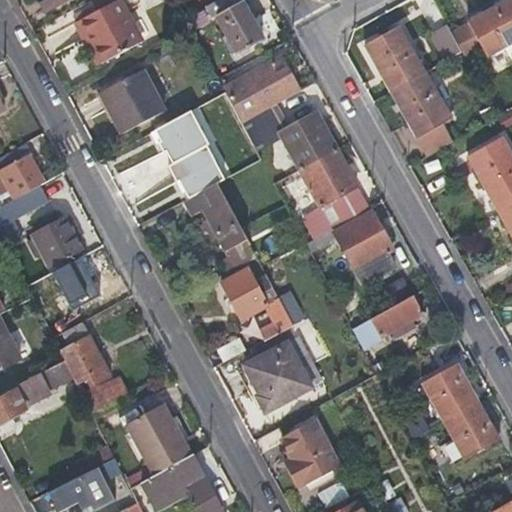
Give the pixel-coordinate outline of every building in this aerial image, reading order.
[(36,0),(43,12),(66,0),(36,0)] [(115,0),(75,23),(83,39),(87,37),(101,64),(141,42),(117,0),(115,0)] [(216,17),(243,3),(241,0),(218,0),(209,5),(216,17)] [(469,23),(481,47),(487,56),(503,47),(511,42),(511,0),(506,0),(467,21),(469,23)] [(262,37),(243,3),(216,17),(235,51),(262,37)] [(461,51),(464,57),(481,47),(469,23),(450,33),(461,51)] [(392,91),(425,72),(399,26),(366,44),(392,91)] [(87,37),(83,39),(79,41),(94,68),(101,64),(87,37)] [(510,59),(511,58),(511,42),(503,47),(510,59)] [(226,95),(240,120),(267,106),(297,89),(278,56),(252,71),(256,79),(226,95)] [(163,112),(140,72),(100,93),(122,135),(163,112)] [(451,118),(425,72),(392,91),(417,137),(451,118)] [(240,120),(253,145),(278,131),(281,129),(267,106),(240,120)] [(298,168),(335,147),(315,111),(281,129),(278,131),(298,168)] [(180,142),(169,149),(161,136),(150,143),(172,181),(195,169),(180,142)] [(500,212),(511,205),(511,150),(504,137),(469,156),(500,212)] [(367,207),(335,147),(298,168),(319,204),(298,216),(311,240),(331,228),(367,207)] [(42,185),(43,184),(29,156),(0,171),(15,198),(41,185),(42,185)] [(183,200),(207,187),(201,176),(176,189),(183,200)] [(183,200),(181,201),(189,217),(201,210),(227,258),(250,247),(240,227),(216,182),(207,187),(183,200)] [(49,201),(41,185),(15,198),(3,205),(5,208),(16,203),(22,214),(49,201)] [(511,205),(500,212),(511,232),(511,205)] [(370,210),(332,232),(335,237),(361,283),(392,265),(386,251),(391,248),(370,210)] [(0,233),(7,246),(21,240),(11,219),(3,223),(0,218),(0,233)] [(33,233),(35,239),(42,253),(49,266),(81,250),(64,219),(33,233)] [(332,232),(331,228),(311,240),(306,242),(310,251),(335,237),(332,232)] [(42,253),(35,239),(29,242),(35,256),(42,253)] [(218,263),(223,273),(255,257),(250,247),(227,258),(218,263)] [(269,285),(264,274),(254,279),(248,268),(221,282),(240,319),(262,307),(266,305),(260,290),(269,285)] [(378,290),(388,308),(409,295),(400,277),(378,290)] [(423,312),(412,293),(409,295),(388,308),(352,329),(363,347),(390,332),(394,338),(407,331),(403,323),(423,312)] [(263,340),(290,325),(276,299),(266,305),(262,307),(270,322),(257,329),(263,340)] [(0,370),(20,360),(0,320),(0,370)] [(112,376),(83,321),(53,337),(66,360),(72,373),(83,392),(112,376)] [(214,351),(220,363),(243,351),(237,339),(214,351)] [(311,389),(285,343),(241,366),(257,396),(255,396),(263,413),(311,389)] [(66,360),(0,393),(0,398),(1,400),(0,400),(0,423),(26,410),(24,406),(52,392),(48,385),(72,373),(66,360)] [(443,420),(477,400),(456,363),(421,383),(443,420)] [(498,437),(477,400),(443,420),(464,457),(498,437)] [(154,476),(191,456),(165,405),(127,426),(154,476)] [(296,465),(290,469),(301,490),(340,468),(314,421),(281,439),(292,458),(296,465)] [(100,466),(115,457),(109,444),(67,466),(73,479),(100,466)] [(221,511),(191,456),(154,476),(147,480),(158,498),(183,486),(197,511),(221,511)] [(285,462),(290,469),(296,465),(292,458),(285,462)] [(73,479),(53,490),(59,501),(101,480),(106,477),(100,466),(73,479)] [(106,477),(101,480),(117,511),(134,503),(119,471),(106,477)] [(319,492),(327,508),(352,496),(344,480),(319,492)] [(494,511),(511,511),(511,501),(494,511)]
